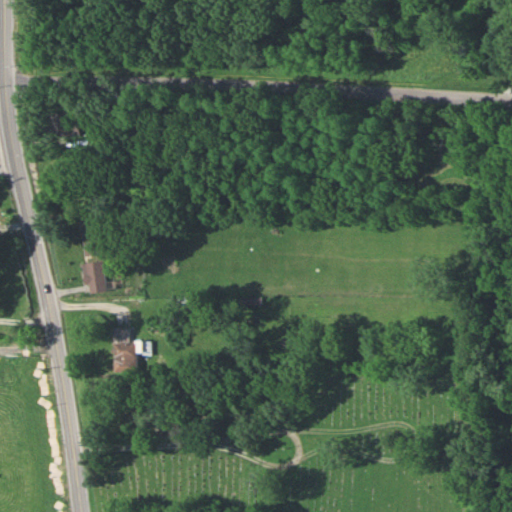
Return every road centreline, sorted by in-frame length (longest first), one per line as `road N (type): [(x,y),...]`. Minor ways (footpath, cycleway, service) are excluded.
road 1 (secondary): [(9,0),(10,148),(64,370),(83,511)]
road 2 (residential): [(8,74),(511,96)]
